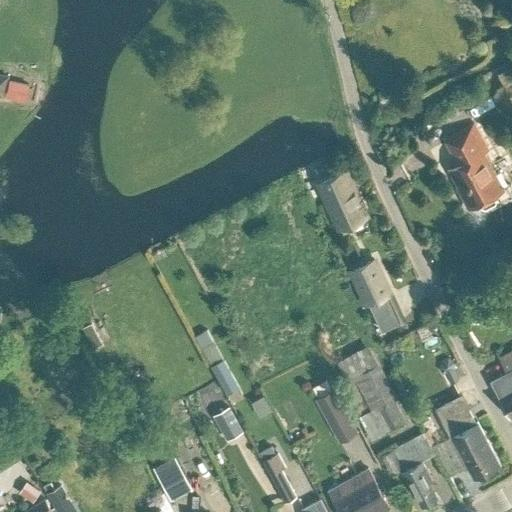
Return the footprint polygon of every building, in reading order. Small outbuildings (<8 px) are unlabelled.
[(0,90),(25,97),(30,77),(0,69),(0,90)] [(451,166),(460,184),(457,185),(468,205),(479,199),(482,204),(485,205),(495,200),(495,197),(486,179),(494,174),(495,172),(489,162),(486,161),(481,151),(487,148),(473,121),(445,136),(459,162),(451,166)] [(345,167),(318,179),(338,224),(365,212),(345,167)] [(365,300),(389,289),(374,256),(350,267),(365,300)] [(395,337),(386,341),(390,349),(398,345),(395,337)] [(511,346),(500,353),(507,368),(490,377),(511,419),(511,346)] [(225,351),(211,357),(225,386),(238,380),(225,351)] [(397,394),(377,359),(346,377),(349,382),(355,379),(371,406),(372,408),(393,396),(397,394)] [(333,385),(314,396),(339,440),(358,430),(333,385)] [(475,474),(497,463),(491,451),(493,450),(476,420),(475,421),(460,392),(434,406),(449,434),(451,433),(467,464),(469,463),(475,474)] [(398,404),(393,396),(372,408),(371,406),(358,413),(372,437),(406,418),(398,404)] [(229,403),(212,412),(227,438),(243,428),(229,403)] [(413,488),(421,503),(437,494),(429,479),(432,478),(422,458),(434,451),(423,430),(395,446),(406,466),(400,469),(411,490),(413,488)] [(285,500),(298,493),(284,465),(288,463),(281,449),(262,457),(285,500)] [(175,451),(156,461),(173,493),(192,483),(175,451)] [(328,487),(333,497),(341,511),(366,511),(372,509),(374,511),(389,504),(368,466),(328,487)] [(18,511),(50,511),(54,510),(44,495),(18,511)] [(328,511),(320,496),(302,507),(304,511),(328,511)]
